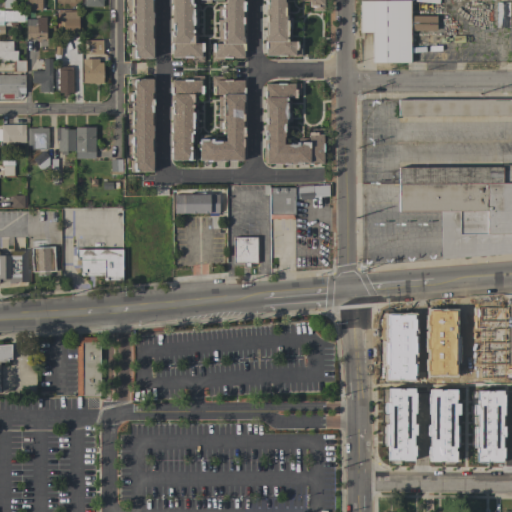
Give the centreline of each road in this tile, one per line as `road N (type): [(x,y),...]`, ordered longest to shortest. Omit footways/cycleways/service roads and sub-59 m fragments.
road 1 (residential): [(358,511),(345,0)]
road 2 (tertiary): [(0,318),(261,298)]
road 3 (residential): [(254,0),(254,174)]
road 4 (residential): [(163,173),(163,0)]
road 5 (residential): [(511,79),(344,77)]
road 6 (residential): [(320,175),(163,173)]
road 7 (residential): [(511,483),(358,481)]
